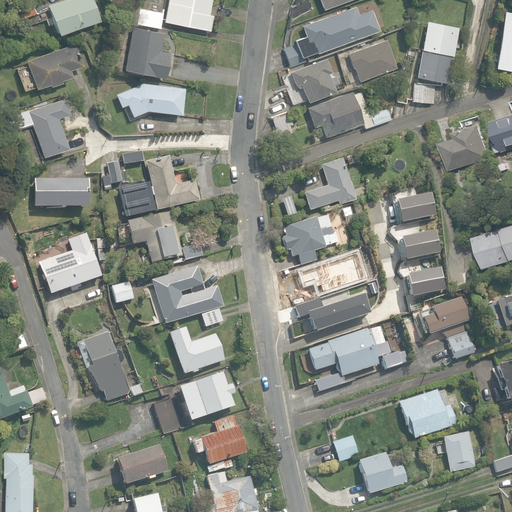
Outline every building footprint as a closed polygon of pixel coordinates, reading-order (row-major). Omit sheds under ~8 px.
[(62,0),(47,5),(57,34),(98,21),(90,0),(62,0)] [(167,0),(163,22),(208,31),(211,16),(207,15),(210,0),(167,0)] [(304,0),(291,7),(289,21),(313,8),(309,0),(304,0)] [(318,0),(322,10),(348,0),(318,0)] [(13,8),(18,20),(35,13),(30,2),(13,8)] [(357,14),(354,6),(301,25),(305,36),(294,40),(295,44),(283,49),(289,67),(306,61),(305,55),(315,52),(315,53),(378,31),(371,10),(357,14)] [(136,24),(159,28),(162,12),(139,8),(136,24)] [(492,66),(511,70),(511,12),(503,11),(492,66)] [(414,77),(446,83),(458,27),(425,21),(414,77)] [(123,70),(163,77),(167,52),(158,50),(161,33),(131,27),(123,70)] [(396,68),(386,40),(347,53),(352,68),(353,67),(358,81),(396,68)] [(25,60),(34,88),(48,84),(49,86),(60,82),(59,80),(70,76),(68,69),(81,65),(73,44),(25,60)] [(300,87),(306,101),(334,91),(331,84),(336,82),(334,76),(329,78),(327,73),(330,72),(325,58),(289,71),(295,85),(296,85),(297,88),(300,87)] [(411,101),(432,104),(434,85),(413,82),(411,101)] [(122,106),(128,120),(150,111),(180,115),(184,87),(141,83),(114,94),(120,107),(122,106)] [(399,92),(407,94),(408,85),(400,84),(399,92)] [(319,125),(324,137),(361,123),(363,127),(391,118),(394,105),(386,109),(386,108),(367,114),(360,91),(352,94),(351,91),(306,107),(313,127),(319,125)] [(31,125),(41,156),(66,148),(56,118),(68,114),(63,98),(19,112),(19,113),(6,117),(10,132),(31,125)] [(284,100),(267,106),(271,117),(286,111),(288,111),(284,100)] [(286,111),(271,117),(274,125),(270,126),(275,140),(291,135),(287,123),(290,122),(286,111)] [(511,116),(493,123),(503,152),(511,149),(511,116)] [(441,144),(450,171),(490,158),(479,125),(454,133),(456,139),(441,144)] [(121,156),(122,163),(131,162),(132,163),(142,161),(141,153),(131,154),(130,155),(121,156)] [(345,157),(348,165),(356,162),(353,154),(345,157)] [(152,196),(156,211),(198,200),(194,180),(174,185),(167,156),(144,162),(150,187),(149,187),(151,196),(152,196)] [(302,194),(308,211),(336,201),(338,206),(355,200),(341,159),(320,166),(326,185),(302,194)] [(105,164),(109,184),(119,182),(115,162),(105,164)] [(486,176),(489,185),(501,181),(498,172),(486,176)] [(59,208),(62,208),(62,207),(86,208),(86,180),(32,179),(32,207),(59,207),(59,208)] [(394,222),(431,215),(427,192),(389,200),(394,222)] [(294,215),(289,197),(281,199),(286,217),(294,215)] [(149,261),(149,264),(180,256),(170,212),(125,223),(131,245),(144,242),(147,253),(142,254),(144,262),(149,261)] [(295,255),(298,266),(315,260),(312,251),(323,247),(323,246),(336,242),(334,233),(331,234),(326,215),(315,219),(314,217),(286,226),(286,228),(281,229),(284,236),(280,238),(284,251),(288,250),(290,257),(295,255)] [(476,238),(486,269),(511,260),(511,226),(503,229),(476,238)] [(398,259),(436,252),(432,230),(394,237),(398,259)] [(37,263),(48,294),(99,277),(84,234),(66,240),(70,251),(37,263)] [(208,244),(210,253),(230,247),(228,238),(208,244)] [(171,260),(172,264),(184,261),(184,260),(201,256),(198,243),(180,248),(182,258),(171,260)] [(290,296),(297,315),(315,309),(310,295),(355,280),(352,271),(347,257),(336,261),(336,260),(329,263),(329,264),(324,265),(324,264),(320,266),(320,267),(313,269),(312,268),(303,272),(304,276),(302,277),(302,278),(294,281),(295,282),(293,282),(297,294),(290,296)] [(132,265),(133,274),(142,272),(140,264),(132,265)] [(162,324),(222,307),(216,285),(202,290),(195,267),(149,280),(162,324)] [(404,296),(441,289),(437,267),(399,274),(404,296)] [(109,287),(114,303),(132,299),(128,282),(109,287)] [(318,324),(320,328),(356,317),(354,311),(363,308),(358,292),(349,295),(348,293),(315,304),(316,310),(301,315),(305,328),(318,324)] [(511,295),(495,301),(504,327),(511,324),(511,295)] [(446,339),(452,360),(472,353),(462,323),(468,321),(460,297),(428,308),(430,314),(419,318),(424,335),(437,332),(446,339)] [(204,327),(204,328),(205,327),(222,321),(217,308),(199,315),(204,327)] [(409,314),(400,317),(411,355),(420,352),(409,314)] [(167,333),(181,375),(223,360),(213,334),(189,342),(184,327),(167,333)] [(313,381),(317,393),(344,384),(341,376),(377,364),(375,358),(389,354),(385,342),(374,346),(369,330),(367,331),(366,328),(325,342),(326,343),(307,350),(314,370),(335,363),(339,372),(313,381)] [(68,334),(74,339),(78,335),(71,329),(68,334)] [(102,391),(105,402),(128,395),(118,365),(121,364),(123,359),(121,351),(117,350),(113,351),(107,331),(74,341),(83,370),(86,369),(99,392),(102,391)] [(4,339),(9,355),(28,348),(23,332),(4,339)] [(379,357),(383,369),(406,362),(402,351),(396,353),(396,352),(379,357)] [(511,360),(493,366),(504,402),(511,399),(511,360)] [(176,388),(187,421),(232,406),(229,394),(233,393),(230,384),(226,386),(221,372),(176,388)] [(0,418),(29,408),(29,406),(45,400),(41,388),(24,394),(23,392),(21,386),(6,392),(0,373),(0,418)] [(133,396),(143,393),(140,384),(130,388),(133,396)] [(408,427),(412,439),(454,425),(448,404),(447,404),(442,390),(436,392),(435,389),(397,402),(405,428),(408,427)] [(152,402),(162,432),(183,425),(172,394),(152,402)] [(202,451),(207,465),(245,452),(237,426),(235,426),(232,416),(212,423),(216,433),(198,438),(199,440),(191,443),(195,454),(202,451)] [(447,467),(449,473),(475,467),(466,430),(440,436),(447,467)] [(331,442),(338,463),(357,456),(351,436),(331,442)] [(114,458),(123,485),(147,478),(147,479),(153,477),(152,476),(166,472),(158,445),(114,458)] [(356,460),(366,494),(405,482),(400,465),(388,469),(383,452),(356,460)] [(2,511),(29,511),(31,476),(30,476),(30,466),(26,466),(27,454),(3,454),(2,480),(4,480),(2,511)] [(493,461),(497,473),(511,467),(511,454),(493,461)] [(204,468),(205,472),(212,470),(212,472),(220,469),(220,470),(231,467),(229,460),(204,468)] [(256,511),(255,509),(248,476),(224,482),(222,474),(215,476),(214,474),(205,476),(212,506),(203,508),(204,511),(256,511)] [(158,511),(155,494),(131,500),(133,511),(158,511)]
